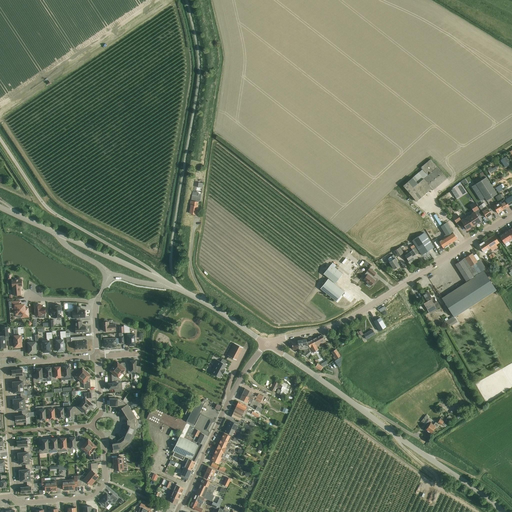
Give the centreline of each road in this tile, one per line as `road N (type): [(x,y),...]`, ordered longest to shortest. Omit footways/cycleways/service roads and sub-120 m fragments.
road 1 (unclassified): [(185,0),(199,72),(170,258),(177,288)]
road 2 (residential): [(267,344),(354,316),(511,215)]
road 3 (unclassified): [(503,511),(320,380)]
road 4 (unclassified): [(165,283),(45,206),(0,139)]
road 5 (tertiary): [(176,511),(244,372),(267,344)]
road 6 (residential): [(23,502),(95,493),(106,480),(103,434),(92,425)]
